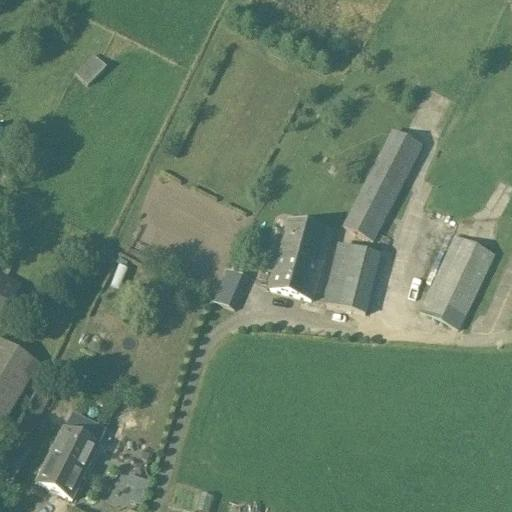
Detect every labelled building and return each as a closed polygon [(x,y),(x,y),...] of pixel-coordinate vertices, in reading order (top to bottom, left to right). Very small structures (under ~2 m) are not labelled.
[(93,57),(74,77),(88,90),(106,71),(93,57)] [(423,148),(393,133),(355,206),(346,201),(339,215),(348,220),(344,229),(373,244),(423,148)] [(312,303),(331,234),(289,223),(271,292),(312,303)] [(420,314),(458,332),(493,256),(456,239),(420,314)] [(339,248),(324,308),(367,319),(382,258),(339,248)] [(0,320),(4,322),(22,288),(7,280),(12,270),(0,263),(0,320)] [(235,313),(249,281),(229,272),(215,304),(235,313)] [(0,430),(34,366),(0,348),(0,430)] [(34,486),(69,505),(98,448),(63,430),(34,486)] [(0,469),(0,482),(10,487),(28,451),(13,443),(0,469)] [(142,508),(150,483),(127,475),(119,500),(142,508)]
